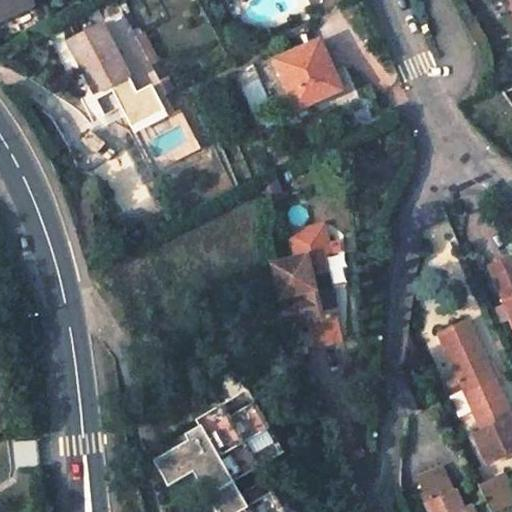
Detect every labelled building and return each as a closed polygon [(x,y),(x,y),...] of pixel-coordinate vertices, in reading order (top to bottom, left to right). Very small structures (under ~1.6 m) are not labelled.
[(30,0),(0,0),(0,15),(31,3),(30,0)] [(511,0),(500,0),(511,26),(511,0)] [(99,22),(67,41),(95,91),(127,73),(99,22)] [(309,25),(272,42),(278,57),(275,58),(296,107),(340,87),(318,38),(315,40),(309,25)] [(283,144),(268,150),(273,162),(288,156),(283,144)] [(281,198),(274,179),(258,185),(265,204),(281,198)] [(336,319),(321,254),(338,251),(336,243),(326,245),(322,227),(284,237),(290,261),(270,265),(288,330),(310,325),(333,320),(334,320),(336,319)] [(511,255),(489,265),(511,315),(511,255)] [(310,325),(315,347),(339,340),(334,320),(333,320),(310,325)] [(511,449),(511,417),(467,320),(437,333),(455,373),(444,378),(448,387),(459,381),(481,430),(473,434),(486,462),(511,449)] [(281,451),(245,388),(195,417),(202,430),(152,459),(166,484),(191,470),(215,511),(282,511),(264,479),(239,493),(232,481),(281,451)] [(10,469),(36,468),(35,438),(8,440),(10,469)] [(474,511),(471,505),(463,508),(455,490),(452,491),(441,466),(418,476),(429,501),(425,503),(429,511),(474,511)] [(493,511),(511,503),(511,493),(502,472),(477,483),(490,511),(493,511)]
